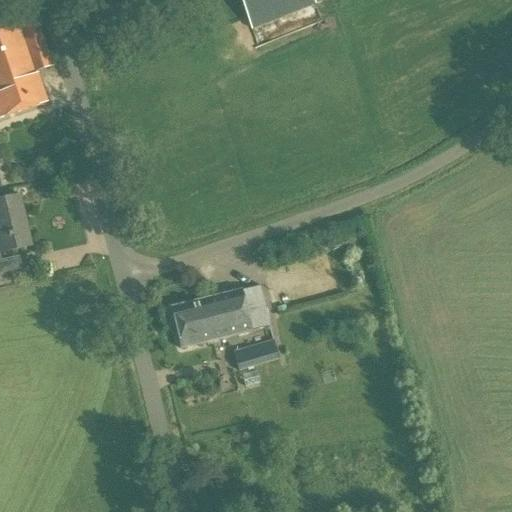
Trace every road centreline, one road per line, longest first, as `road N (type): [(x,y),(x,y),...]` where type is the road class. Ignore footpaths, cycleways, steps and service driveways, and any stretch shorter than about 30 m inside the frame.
road 1 (unclassified): [(123,279),(398,185),(511,119)]
road 2 (unclassified): [(123,279),(66,65),(40,0)]
road 3 (unclassified): [(181,511),(123,279)]
